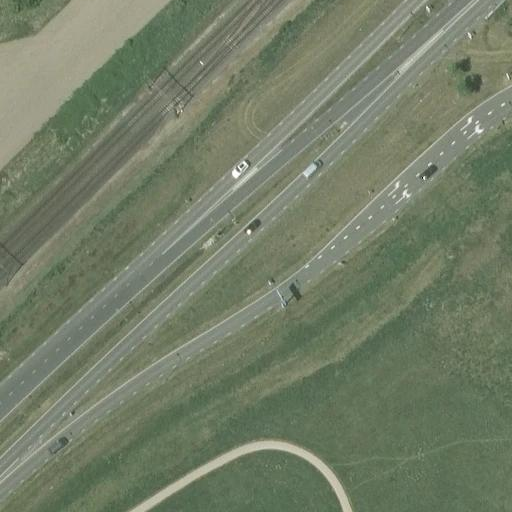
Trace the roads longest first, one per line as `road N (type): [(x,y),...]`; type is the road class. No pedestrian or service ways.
road 1 (primary): [(0,490),(140,382),(322,261),(511,99)]
road 2 (primary): [(0,466),(350,136),(445,29)]
road 3 (primary): [(445,29),(390,65),(162,254)]
road 4 (primary): [(414,0),(162,254)]
road 5 (primary): [(162,254),(0,404)]
